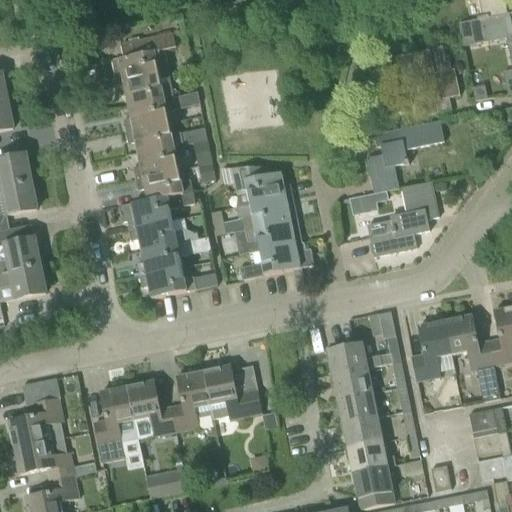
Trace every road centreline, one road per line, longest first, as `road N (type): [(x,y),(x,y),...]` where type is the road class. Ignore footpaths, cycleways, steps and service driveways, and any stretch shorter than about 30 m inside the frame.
road 1 (residential): [(114,352),(59,99),(26,0)]
road 2 (residential): [(114,352),(394,298)]
road 3 (residential): [(428,466),(394,298)]
road 4 (residential): [(394,298),(429,286),(492,199)]
